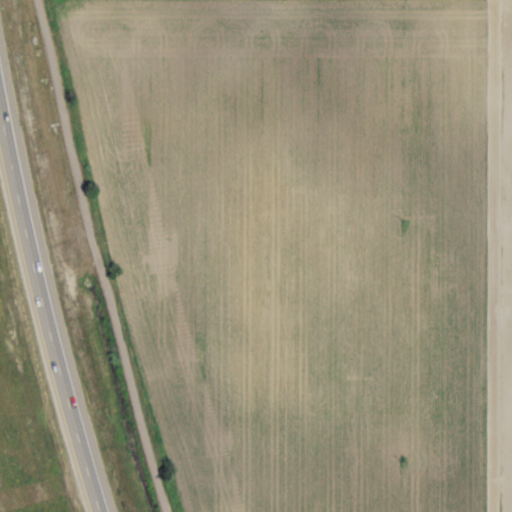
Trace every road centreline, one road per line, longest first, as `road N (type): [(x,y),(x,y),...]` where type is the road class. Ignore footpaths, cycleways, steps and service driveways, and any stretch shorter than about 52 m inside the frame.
road 1 (residential): [(492,511),(493,0)]
road 2 (motorway): [(104,511),(0,87)]
